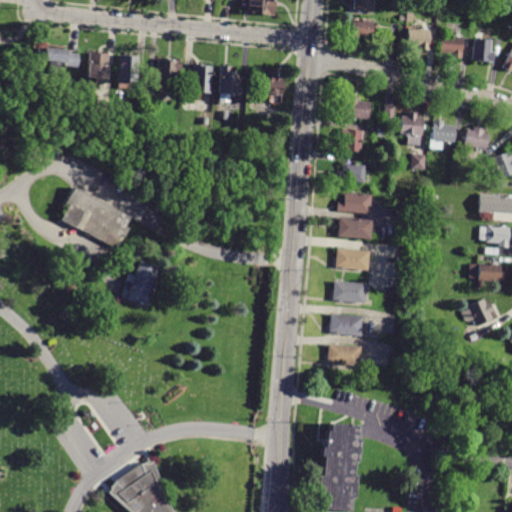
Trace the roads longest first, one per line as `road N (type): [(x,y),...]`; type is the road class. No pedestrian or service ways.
road 1 (tertiary): [(270,511),(312,0)]
road 2 (residential): [(511,108),(328,60),(283,37),(50,14),(33,0)]
